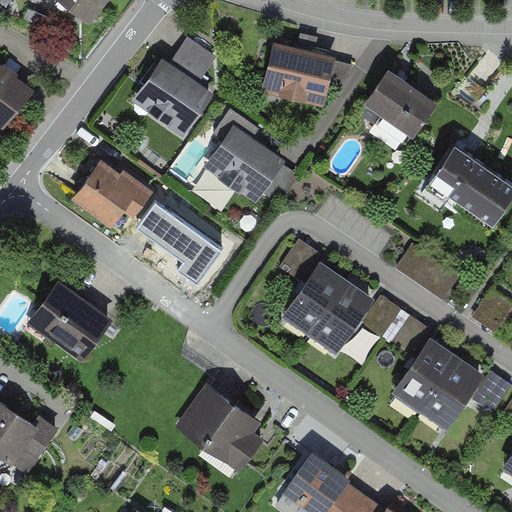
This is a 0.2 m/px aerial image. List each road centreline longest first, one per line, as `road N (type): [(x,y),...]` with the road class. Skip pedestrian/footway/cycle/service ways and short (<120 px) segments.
road 1 (residential): [(464,511),(19,182)]
road 2 (residential): [(511,31),(373,25),(271,0)]
road 3 (residential): [(19,182),(159,0)]
